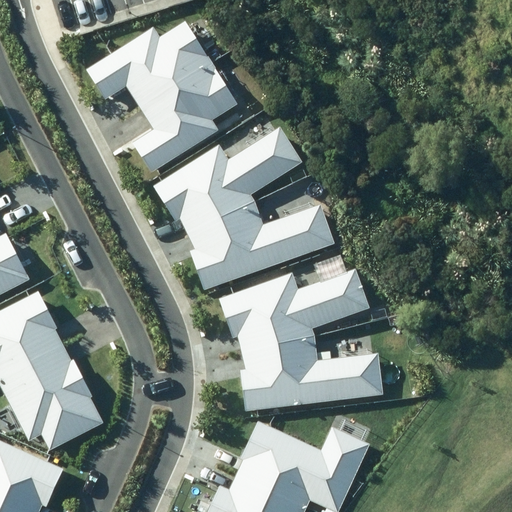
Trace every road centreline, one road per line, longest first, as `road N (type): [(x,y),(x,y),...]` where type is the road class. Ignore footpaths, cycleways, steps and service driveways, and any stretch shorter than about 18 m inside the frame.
road 1 (residential): [(20,0),(33,43),(185,339),(189,390),(178,439),(145,511)]
road 2 (residential): [(98,511),(143,412),(142,349),(0,59)]
